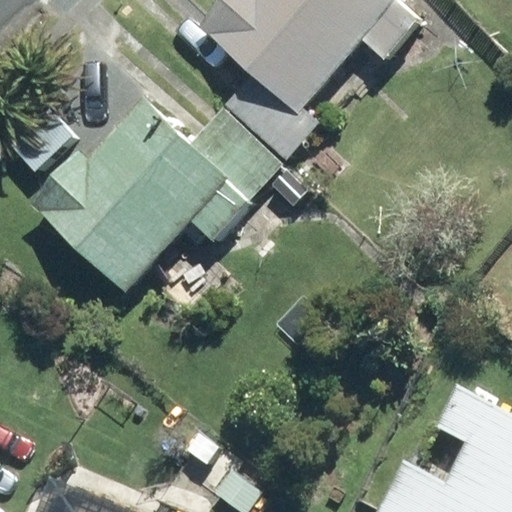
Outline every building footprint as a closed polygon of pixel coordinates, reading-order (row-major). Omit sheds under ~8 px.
[(241,0),(214,30),(266,80),(235,113),(294,168),(329,131),(313,115),(376,48),(396,67),(433,28),(409,6),(413,2),(410,0),(241,0)] [(95,159),(47,210),(141,299),(206,230),(226,249),(263,209),(259,205),(294,168),(235,113),(204,147),(159,105),(101,166),(95,159)] [(286,191),(306,213),(321,199),(300,177),(286,191)] [(224,316),(186,279),(146,321),(184,357),(224,316)] [(221,501),(237,511),(260,511),(272,496),(239,474),(221,501)]
